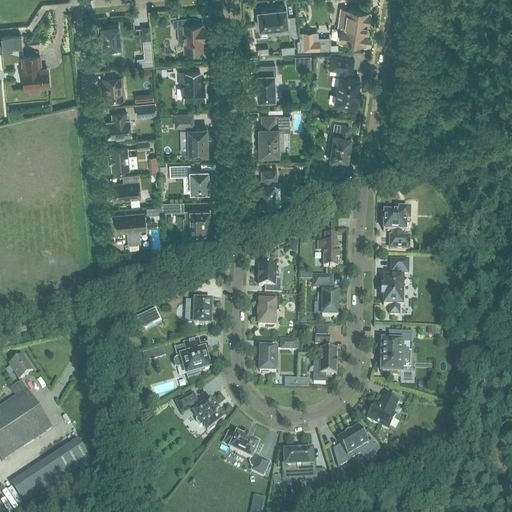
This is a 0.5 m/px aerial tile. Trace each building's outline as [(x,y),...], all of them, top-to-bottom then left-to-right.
[(259,11),(257,11),(257,12),(258,12),(259,28),(259,29),(261,29),(268,28),(269,33),(279,32),(279,27),(287,27),(288,27),(288,26),(289,32),(294,36),(297,36),(295,16),(287,17),(286,9),(286,8),(285,8),(276,9),(268,10),(259,11)] [(368,29),(366,26),(367,24),(365,24),(365,19),(368,20),(369,13),(365,12),(364,10),(361,10),(360,11),(340,9),(338,27),(341,28),(339,41),(352,42),(353,44),(356,45),(358,43),(365,44),(366,33),(365,33),(366,31),(368,29)] [(190,17),(173,19),(173,27),(178,27),(178,43),(184,42),(185,51),(187,51),(187,53),(193,53),(193,51),(202,51),(202,40),(204,40),(203,25),(201,25),(190,25),(190,17)] [(102,41),(103,49),(113,48),(113,53),(120,53),(120,48),(121,47),(118,24),(112,25),(112,26),(98,28),(100,42),(102,41)] [(150,39),(149,27),(142,28),(143,40),(150,39)] [(299,40),(297,40),(297,51),(329,50),(329,40),(316,40),(316,32),(301,33),(301,35),(300,35),(300,39),(301,38),(301,40),(299,40)] [(21,35),(1,37),(2,45),(15,44),(15,48),(12,48),(12,49),(22,48),(21,35)] [(281,49),(294,48),(294,41),(281,41),(281,49)] [(29,87),(29,90),(39,90),(39,87),(49,86),(47,67),(41,68),(40,56),(22,57),(23,70),(24,88),(29,87)] [(340,67),(339,71),(341,71),(340,76),(339,76),(337,86),(336,87),(335,88),(335,91),(335,93),(336,94),(334,104),(356,107),(360,79),(346,77),(347,72),(352,73),(354,59),(332,56),(331,65),(340,67)] [(275,65),(259,66),(259,75),(257,75),(258,100),(275,99),(274,91),(276,91),(276,83),(274,83),(274,75),(276,75),(275,65)] [(143,75),(147,78),(151,76),(152,72),(148,69),(144,71),(143,75)] [(186,86),(183,85),(183,100),(189,100),(189,101),(197,101),(197,99),(206,99),(205,85),(201,85),(200,71),(186,71),(186,86)] [(123,91),(122,76),(103,78),(104,86),(106,86),(106,91),(104,92),(105,101),(124,99),(124,98),(122,98),(121,91),(123,91)] [(135,95),(135,103),(154,102),(153,94),(135,95)] [(291,109),(290,125),(299,126),(299,108),(281,107),(281,101),(270,101),(270,109),(291,109)] [(136,105),(137,118),(157,116),(156,104),(136,105)] [(113,121),(107,121),(108,137),(131,135),(129,112),(112,114),(113,121)] [(193,126),(193,114),(175,114),(175,127),(193,126)] [(290,128),(289,115),(262,116),(262,128),(259,128),(259,155),(279,155),(279,128),(290,128)] [(351,126),(342,124),(340,135),(333,134),(332,143),(330,143),(329,151),(331,151),(330,160),(331,160),(330,164),(327,163),(325,175),(339,178),(341,166),(340,165),(341,162),(347,163),(351,137),(349,137),(351,126)] [(208,155),(207,128),(188,129),(189,155),(208,155)] [(137,141),(138,150),(150,149),(149,140),(137,141)] [(128,147),(110,149),(111,156),(110,156),(111,162),(112,170),(130,169),(130,168),(138,167),(137,155),(129,156),(128,147)] [(158,157),(148,157),(150,172),(159,171),(158,157)] [(184,165),(170,165),(170,176),(190,175),(191,192),(209,191),(209,189),(211,189),(211,181),(208,181),(208,170),(184,171),(184,165)] [(264,184),(260,184),(260,207),(263,206),(263,209),(269,209),(269,206),(275,206),(275,196),(281,195),(280,186),(277,186),(277,183),(272,183),(272,180),(277,180),(277,170),(262,171),(262,181),(264,181),(264,184)] [(114,200),(141,198),(140,181),(138,182),(138,175),(123,177),(123,183),(113,184),(114,200)] [(298,201),(306,201),(306,193),(298,193),(298,201)] [(162,212),(184,211),(184,202),(161,202),(162,212)] [(191,236),(186,236),(186,241),(201,241),(201,236),(210,236),(209,209),(190,209),(191,236)] [(399,214),(384,214),(383,232),(392,232),(392,237),(390,237),(389,249),(409,250),(409,249),(405,249),(405,237),(402,237),(402,233),(406,233),(406,222),(409,222),(410,211),(399,211),(399,214)] [(144,213),(116,215),(117,232),(128,231),(128,235),(127,235),(128,244),(141,243),(140,229),(145,229),(144,213)] [(337,235),(325,235),(325,243),(319,243),(319,245),(318,246),(318,249),(319,250),(319,252),(324,252),(323,268),(329,268),(329,270),(332,270),(332,268),(337,269),(337,260),(339,260),(339,252),(338,252),(338,243),(337,243),(337,235)] [(399,316),(399,307),(403,307),(403,279),(400,279),(400,274),(408,275),(408,261),(391,261),(391,274),(392,274),(392,279),(384,279),(384,287),(382,287),(382,298),(383,298),(383,307),(390,307),(390,316),(399,316)] [(275,278),(276,267),(259,267),(259,273),(258,273),(258,280),(259,280),(258,287),(264,287),(264,293),(280,294),(281,279),(275,278)] [(313,281),(313,289),(316,289),(321,289),(321,277),(317,277),(313,277),(313,281)] [(338,317),(338,293),(322,293),(322,317),(338,317)] [(279,296),(265,295),(265,302),(259,302),(258,311),(257,311),(257,318),(258,318),(258,327),(265,327),(265,328),(267,330),(272,331),(274,329),(274,328),(275,328),(276,313),(279,313),(279,296)] [(186,317),(186,323),(193,323),(193,325),(211,326),(212,302),(194,301),(194,303),(187,303),(186,309),(186,317)] [(136,334),(160,323),(153,309),(130,321),(136,334)] [(311,329),(309,329),(309,328),(300,328),(300,338),(309,338),(309,332),(311,332),(311,329)] [(410,370),(410,353),(402,353),(402,339),(411,339),(411,334),(389,333),(389,342),(382,342),(381,373),(390,373),(390,376),(396,376),(397,374),(401,374),(401,370),(410,370)] [(313,373),(313,376),(313,384),(326,384),(326,375),(336,376),(336,369),(337,369),(337,367),(336,367),(336,363),(337,363),(337,361),(336,361),(336,350),(328,350),(328,345),(330,345),(330,337),(315,337),(315,345),(321,345),(321,350),(320,350),(320,374),(313,373)] [(281,350),(297,350),(297,342),(296,342),(296,341),(282,341),(282,342),(281,342),(281,350)] [(177,359),(175,361),(174,362),(174,364),(174,366),(175,368),(177,369),(179,369),(183,368),(186,376),(187,376),(188,380),(201,376),(200,372),(209,369),(204,351),(201,352),(198,342),(184,346),(185,347),(175,350),(178,358),(177,359)] [(276,350),(260,349),(259,373),(262,373),(262,374),(268,375),(268,373),(276,373),(276,350)] [(22,357),(9,366),(19,381),(32,372),(22,357)] [(0,408),(0,459),(2,462),(52,429),(21,382),(10,389),(15,398),(0,408)] [(193,394),(176,403),(182,415),(190,411),(197,420),(196,421),(196,422),(199,427),(201,427),(202,426),(207,432),(208,431),(209,432),(215,428),(214,426),(224,419),(210,401),(200,408),(198,406),(199,406),(193,394)] [(402,406),(405,400),(392,394),(389,399),(385,397),(381,404),(382,405),(380,408),(374,405),(367,420),(388,431),(395,416),(392,414),(397,404),(402,406)] [(349,461),(347,457),(361,449),(371,459),(380,450),(371,441),(370,442),(371,442),(368,444),(358,428),(357,428),(358,429),(350,433),(351,433),(350,432),(344,436),(345,436),(338,441),(337,441),(340,446),(333,450),(338,468),(350,461),(350,460),(349,461)] [(229,434),(224,444),(231,447),(229,450),(251,460),(250,463),(251,467),(253,468),(252,472),(263,477),(270,464),(258,458),(253,456),(258,445),(251,442),(251,440),(245,437),(244,439),(236,435),(235,438),(229,434)] [(81,438),(10,485),(24,505),(91,461),(86,454),(90,452),(81,438)] [(284,463),(282,463),(283,477),(304,476),(305,482),(312,481),(313,491),(327,491),(326,478),(325,478),(324,471),(315,472),(315,462),(312,462),(312,452),(312,451),(301,452),(301,451),(295,452),(284,453),(284,463)] [(248,507),(259,510),(264,494),(253,491),(248,507)]
